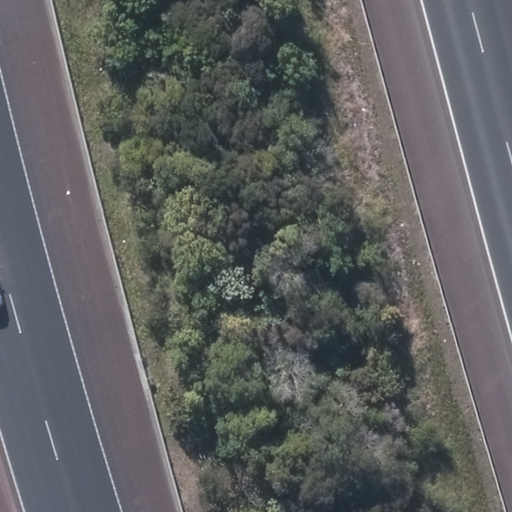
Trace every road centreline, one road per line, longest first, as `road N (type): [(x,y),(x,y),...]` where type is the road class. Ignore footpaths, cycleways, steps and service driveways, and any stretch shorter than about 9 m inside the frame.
road 1 (motorway): [(71,511),(0,253)]
road 2 (motorway): [(511,163),(464,0)]
